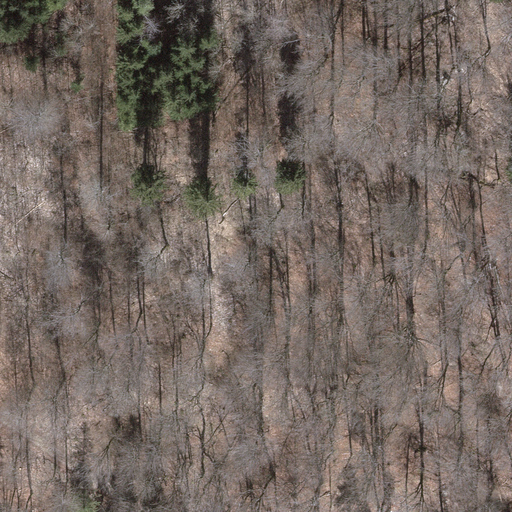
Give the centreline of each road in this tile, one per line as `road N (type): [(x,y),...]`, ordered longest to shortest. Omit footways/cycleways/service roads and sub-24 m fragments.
road 1 (track): [(511,412),(413,238),(330,131),(311,0)]
road 2 (track): [(160,511),(0,412)]
